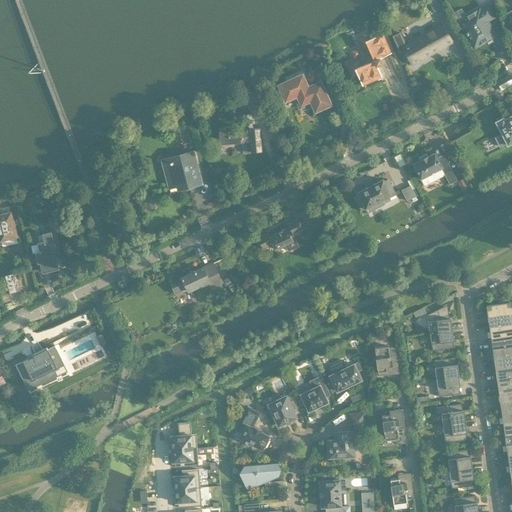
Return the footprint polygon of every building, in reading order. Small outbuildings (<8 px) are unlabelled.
[(438,0),(426,0),(434,11),(442,6),(438,0)] [(462,27),(463,28),(470,40),(475,37),(479,44),(495,35),(486,21),(494,16),(487,5),(480,9),(479,8),(465,16),(469,23),(462,27)] [(412,64),(451,41),(442,25),(405,46),(402,47),(403,49),(410,61),(412,64)] [(361,84),(381,75),(376,65),(381,63),(379,59),(391,53),(383,33),(370,39),(368,34),(358,38),(362,48),(367,46),(371,56),(367,58),(369,62),(359,67),(357,61),(347,66),(352,76),(357,74),(361,84)] [(399,33),(393,36),(399,51),(403,49),(402,47),(405,46),(399,33)] [(351,49),(353,57),(361,55),(359,47),(351,49)] [(319,49),(313,52),(316,58),(322,55),(319,49)] [(330,104),(323,88),(320,82),(308,88),(302,75),(279,85),(285,100),(295,96),(300,108),(311,103),(315,111),(330,104)] [(246,97),(250,106),(267,100),(264,90),(246,97)] [(261,151),(259,128),(253,128),(251,123),(254,122),(251,113),(243,115),(246,125),(240,125),(242,131),(226,132),(224,128),(218,128),(219,144),(250,142),(251,152),(261,151)] [(503,118),(495,122),(501,133),(502,134),(496,138),(500,146),(507,143),(508,145),(511,142),(511,115),(504,120),(503,118)] [(193,152),(176,156),(162,160),(169,188),(177,186),(177,188),(188,185),(189,187),(201,184),(193,152)] [(434,153),(413,164),(424,186),(445,175),(449,184),(456,180),(446,160),(439,163),(434,153)] [(358,194),(353,196),(360,210),(365,208),(365,209),(368,213),(377,208),(383,205),(383,202),(382,200),(391,196),(395,194),(388,179),(384,181),(383,180),(374,184),(372,185),(368,187),(366,188),(357,193),(358,194)] [(463,179),(457,182),(461,191),(467,188),(463,179)] [(43,201),(42,195),(42,194),(47,193),(45,183),(37,185),(40,195),(35,196),(37,202),(43,201)] [(418,187),(412,190),(410,186),(401,190),(407,201),(422,193),(418,187)] [(147,209),(154,207),(152,197),(144,199),(147,209)] [(0,240),(17,236),(10,212),(0,214),(0,240)] [(330,213),(320,218),(324,225),(328,223),(331,228),(336,225),(330,213)] [(295,239),(293,234),(302,229),(301,227),(305,225),(302,219),(298,221),(297,219),(287,224),(289,227),(269,236),(267,233),(257,238),(262,248),(272,244),(274,249),(285,244),(288,251),(298,246),(295,239)] [(51,232),(42,234),(44,242),(39,244),(40,250),(39,251),(39,252),(35,253),(37,264),(41,263),(43,271),(57,268),(53,251),(55,251),(53,241),(51,232)] [(222,282),(218,274),(212,263),(171,283),(174,292),(187,288),(188,291),(201,284),(202,285),(209,282),(212,287),(222,282)] [(14,274),(3,277),(7,293),(18,290),(14,274)] [(485,310),(486,316),(511,312),(511,311),(511,301),(509,302),(507,297),(498,302),(499,303),(487,305),(487,310),(485,310)] [(426,312),(423,307),(412,312),(415,317),(426,312)] [(427,314),(430,332),(452,329),(451,318),(449,318),(448,310),(447,308),(445,307),(442,307),(427,314)] [(511,312),(486,316),(487,323),(489,322),(490,327),(511,323),(511,312)] [(511,323),(490,327),(490,331),(488,331),(489,338),(511,334),(511,323)] [(452,329),(430,332),(432,351),(454,348),(453,340),(454,340),(452,329)] [(102,333),(96,336),(101,347),(107,344),(102,333)] [(511,334),(489,338),(490,344),(492,344),(493,348),(511,345),(511,334)] [(511,345),(493,348),(493,352),(492,353),(492,359),(511,356),(511,345)] [(23,361),(15,365),(27,389),(48,378),(46,373),(64,364),(55,346),(48,349),(47,347),(32,354),(33,355),(28,358),(28,356),(22,360),(23,361)] [(374,348),(378,376),(399,373),(397,355),(396,355),(395,350),(394,348),(392,348),(388,348),(388,346),(374,348)] [(511,356),(492,359),(493,365),(495,365),(496,369),(511,367),(511,356)] [(433,360),(436,378),(459,375),(457,364),(456,364),(455,357),(433,360)] [(342,360),(327,368),(330,375),(329,375),(337,391),(361,379),(358,372),(362,369),(358,362),(346,368),(342,360)] [(511,367),(496,369),(496,374),(495,374),(495,380),(511,378),(511,367)] [(291,369),(285,372),(288,377),(294,375),(291,369)] [(459,375),(436,378),(439,397),(460,393),(459,386),(460,386),(459,375)] [(321,376),(309,381),(313,388),(300,394),(308,411),(327,401),(325,397),(330,395),(321,376)] [(511,378),(495,380),(496,387),(498,386),(499,391),(511,389),(511,378)] [(255,393),(251,385),(244,389),(248,396),(255,393)] [(511,389),(499,391),(500,395),(498,396),(499,402),(511,399),(511,389)] [(361,392),(350,397),(353,404),(364,398),(361,392)] [(292,394),(286,396),(286,395),(268,404),(278,426),(285,423),(290,420),(296,417),(293,410),(298,407),(292,394)] [(511,399),(499,402),(499,408),(501,408),(502,412),(511,411),(511,399)] [(441,414),(443,424),(465,421),(464,410),(462,410),(461,403),(435,407),(436,415),(441,414)] [(248,407),(239,423),(239,424),(239,425),(239,426),(239,427),(239,428),(240,429),(241,430),(242,431),(243,432),(240,437),(245,440),(245,442),(253,446),(253,445),(262,449),(263,447),(265,447),(269,440),(268,438),(268,436),(260,432),(261,431),(255,427),(253,427),(253,428),(252,427),(259,413),(248,407)] [(390,415),(382,416),(385,440),(399,438),(398,436),(402,436),(403,434),(404,433),(404,427),(402,409),(389,411),(390,415)] [(511,411),(502,412),(503,417),(501,417),(502,423),(511,421),(511,411)] [(328,458),(344,457),(354,456),(354,452),(354,445),(363,444),(362,426),(364,426),(363,413),(349,414),(350,427),(352,427),(352,431),(335,432),(336,439),(327,440),(328,450),(326,450),(327,456),(328,456),(328,458)] [(465,421),(443,424),(445,442),(467,439),(466,432),(467,432),(465,421)] [(511,421),(502,423),(502,430),(504,429),(505,434),(511,432),(511,421)] [(178,427),(169,428),(171,445),(196,443),(196,434),(191,434),(190,422),(177,423),(178,427)] [(196,443),(171,445),(172,462),(174,462),(175,467),(198,465),(196,443)] [(447,452),(449,470),(472,467),(470,456),(469,456),(468,449),(447,452)] [(387,458),(388,468),(397,467),(396,457),(387,458)] [(279,475),(278,463),(277,462),(244,465),(243,466),(245,485),(258,484),(261,476),(262,476),(263,476),(264,476),(279,475)] [(472,467),(449,470),(452,488),(473,485),(472,478),(473,478),(472,467)] [(182,475),(173,476),(174,489),(200,487),(198,469),(181,470),(182,475)] [(398,479),(390,480),(393,504),(407,502),(407,500),(410,500),(412,498),(412,497),(412,491),(413,491),(410,473),(397,475),(398,479)] [(339,489),(339,480),(336,480),(333,480),(329,481),(328,479),(322,480),(321,481),(320,481),(320,490),(319,490),(320,496),(320,498),(321,498),(322,507),(341,505),(340,497),(340,489),(339,489)] [(200,487),(174,489),(175,502),(177,502),(178,507),(201,505),(200,487)] [(375,509),(374,495),(364,496),(365,510),(375,509)] [(453,498),(455,511),(478,511),(477,502),(476,502),(475,495),(453,498)] [(259,511),(259,503),(245,505),(238,506),(239,511),(245,511),(259,511)]
